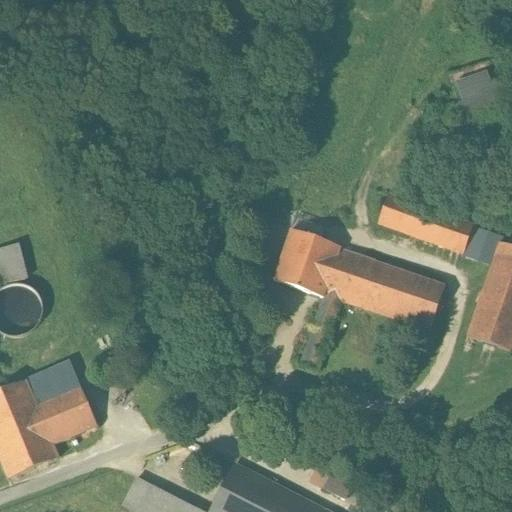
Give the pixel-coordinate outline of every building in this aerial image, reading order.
[(489,67),(448,81),(459,111),(444,117),(465,176),(489,168),(496,163),(500,147),(503,132),(503,113),(499,98),(489,67)] [(511,354),(511,248),(500,245),(502,240),(473,230),(474,226),(389,196),(378,226),(461,255),(460,256),(491,266),(467,339),(511,355),(511,354)] [(328,231),(296,220),(291,235),(323,246),(328,231)] [(323,246),(291,235),(275,284),(323,301),(324,298),(340,251),(323,246)] [(0,286),(28,280),(20,247),(0,252),(0,286)] [(445,288),(340,251),(324,298),(341,304),(429,334),(445,288)] [(37,322),(39,312),(37,301),(31,293),(22,287),(11,285),(1,287),(0,288),(0,336),(2,337),(12,339),(23,337),(31,331),(37,322)] [(323,301),(300,368),(317,374),(341,304),(324,298),(323,301)] [(70,361),(25,379),(53,447),(97,430),(70,361)] [(25,379),(0,390),(0,460),(6,475),(56,455),(53,447),(25,379)] [(325,511),(236,467),(213,511),(325,511)] [(356,482),(334,470),(323,491),(346,502),(356,482)] [(200,511),(137,480),(123,507),(132,511),(200,511)]
